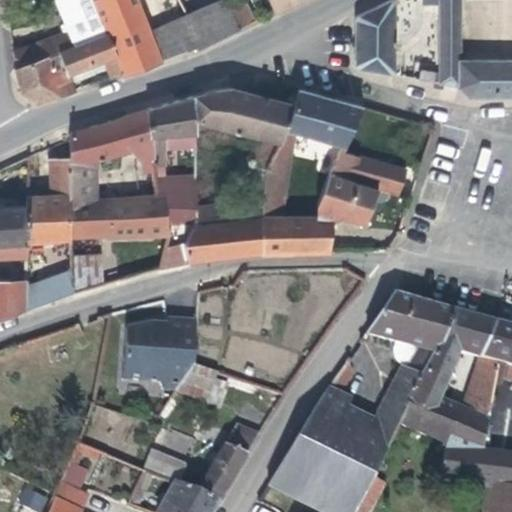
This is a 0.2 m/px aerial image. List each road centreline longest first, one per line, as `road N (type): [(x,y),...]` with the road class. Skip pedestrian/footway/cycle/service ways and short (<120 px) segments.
road 1 (residential): [(0,335),(261,265),(389,257)]
road 2 (residential): [(389,257),(236,511)]
road 3 (residential): [(224,51),(511,124)]
road 4 (secondary): [(10,135),(224,51)]
road 5 (residential): [(389,257),(511,266)]
road 6 (secondary): [(224,51),(333,0)]
